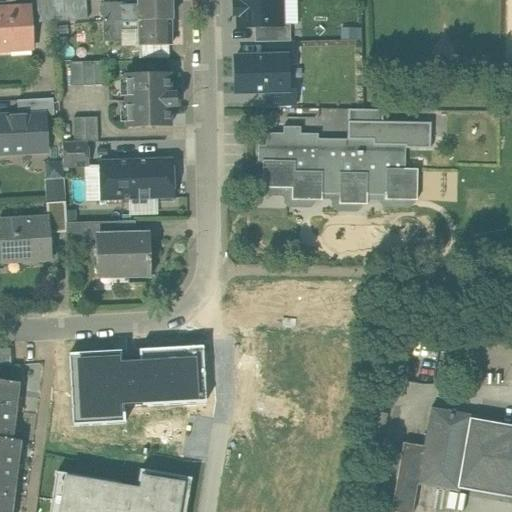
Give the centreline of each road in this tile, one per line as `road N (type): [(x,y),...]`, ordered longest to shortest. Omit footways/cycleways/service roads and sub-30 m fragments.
road 1 (residential): [(54,325),(165,316),(195,299),(208,273),(204,0)]
road 2 (residential): [(54,325),(31,511)]
